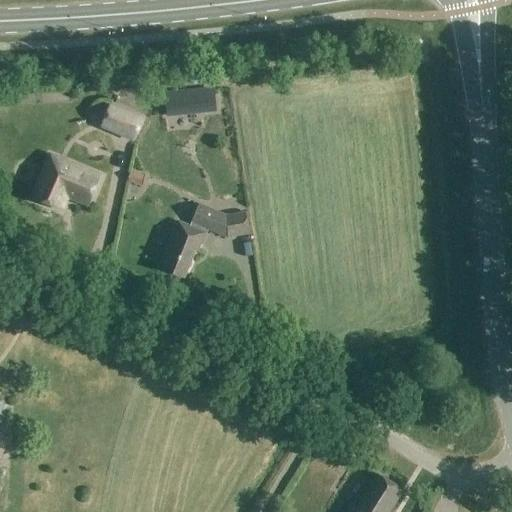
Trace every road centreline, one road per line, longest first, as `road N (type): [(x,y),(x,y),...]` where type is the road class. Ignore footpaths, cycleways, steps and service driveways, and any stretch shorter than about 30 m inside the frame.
road 1 (unclassified): [(511,459),(474,477),(449,474),(297,388),(0,262)]
road 2 (tertiary): [(511,406),(496,312),(479,76)]
road 3 (secondary): [(272,0),(0,22)]
